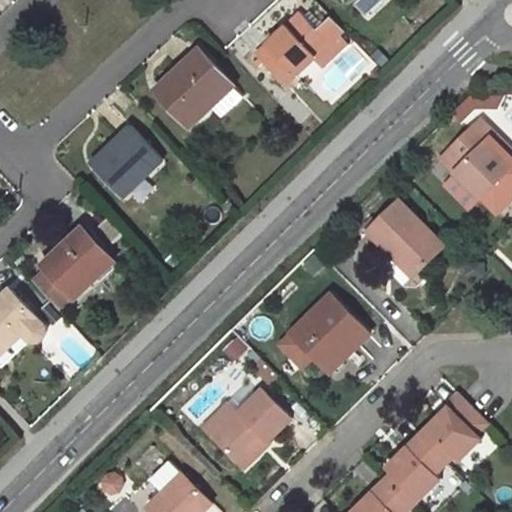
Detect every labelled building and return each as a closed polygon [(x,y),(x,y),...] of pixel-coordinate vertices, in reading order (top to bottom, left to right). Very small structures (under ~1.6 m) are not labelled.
[(345,29),(332,15),(317,29),(301,11),(257,53),(286,84),(315,57),(323,65),(349,42),(340,33),(345,29)] [(234,84),(203,51),(160,92),(191,125),(214,103),(234,84)] [(234,84),(214,103),(224,114),(244,95),(234,84)] [(511,194),(511,166),(511,167),(486,140),(491,136),(496,131),(482,117),(442,155),(493,212),(511,194)] [(162,158),(131,125),(91,163),(122,195),(162,158)] [(511,166),(511,147),(496,131),(491,136),(486,140),(511,167),(511,166)] [(404,200),(371,232),(397,259),(390,265),(409,285),(449,246),(404,200)] [(75,296),(114,260),(83,227),(44,264),(47,267),(36,278),(60,304),(72,293),(75,296)] [(0,353),(25,332),(33,337),(33,338),(36,339),(39,339),(44,338),(47,332),(47,329),(46,326),(45,324),(12,290),(0,300),(0,353)] [(293,331),(331,371),(369,333),(332,294),(293,331)] [(0,353),(0,362),(3,366),(33,338),(33,337),(25,332),(0,353)] [(238,465),(262,441),(265,445),(291,419),(262,389),(211,437),(238,465)] [(463,398),(423,438),(453,468),(458,463),(462,467),(484,445),(481,442),(494,429),(463,398)] [(416,511),(444,484),(441,480),(453,468),(423,438),(389,472),(393,477),(388,482),(416,511)] [(163,492),(147,508),(151,511),(222,511),(168,459),(149,479),(163,492)] [(388,482),(358,511),(414,511),(416,511),(388,482)]
